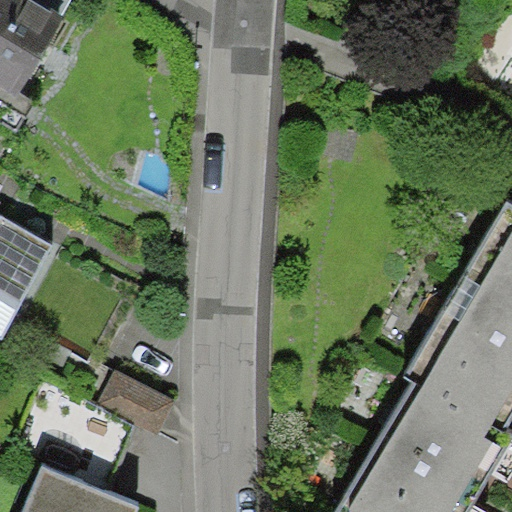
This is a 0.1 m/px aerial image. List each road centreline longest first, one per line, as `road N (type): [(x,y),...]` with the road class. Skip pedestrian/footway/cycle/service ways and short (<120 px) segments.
road 1 (residential): [(248,19),(222,439),(228,511)]
road 2 (residential): [(511,143),(248,19)]
